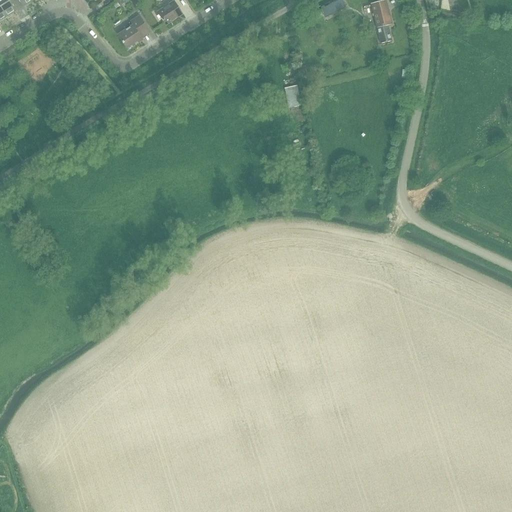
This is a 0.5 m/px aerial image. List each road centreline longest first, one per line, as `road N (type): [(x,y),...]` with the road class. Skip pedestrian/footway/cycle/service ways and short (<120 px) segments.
road 1 (residential): [(307,0),(0,177)]
road 2 (unclassified): [(511,267),(431,230),(405,208),(401,183),(421,94),(423,25)]
road 3 (residential): [(0,46),(61,11),(124,68),(229,0)]
